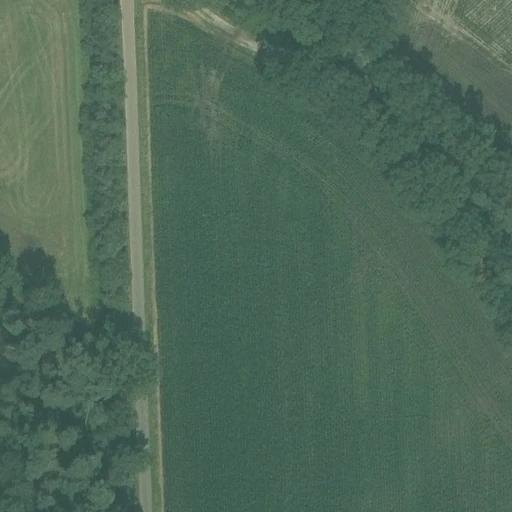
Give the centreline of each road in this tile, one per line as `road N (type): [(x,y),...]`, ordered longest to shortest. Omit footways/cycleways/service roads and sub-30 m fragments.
road 1 (unclassified): [(144,511),(126,0)]
road 2 (track): [(511,205),(355,79),(254,43),(184,0)]
